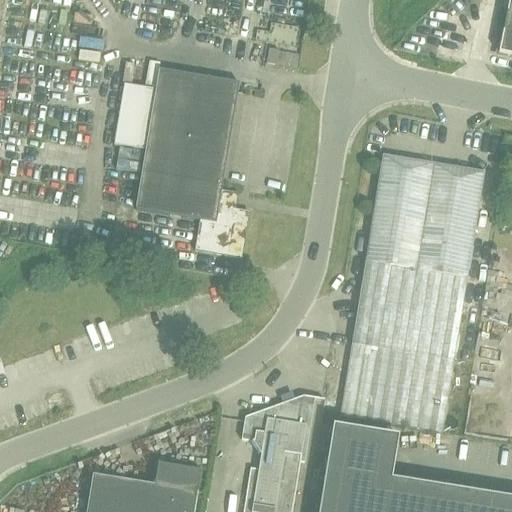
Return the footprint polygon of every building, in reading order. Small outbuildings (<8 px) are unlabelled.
[(511,0),(508,0),(498,54),(511,56),(511,0)] [(269,50),(266,64),(276,66),(279,52),(269,50)] [(299,55),(279,52),(276,66),(296,70),(299,55)] [(218,207),(239,84),(159,71),(155,91),(124,85),(114,146),(145,151),(135,210),(199,221),(194,252),(241,260),(249,212),(218,207)] [(291,511),(300,463),(304,463),(315,399),(303,397),(245,419),(241,440),(252,442),(261,455),(258,471),(250,470),(243,511),(291,511)] [(154,486),(92,476),(86,511),(194,511),(201,472),(183,469),(182,471),(159,467),(159,464),(158,464),(154,486)] [(511,511),(511,500),(326,470),(318,511),(511,511)]
